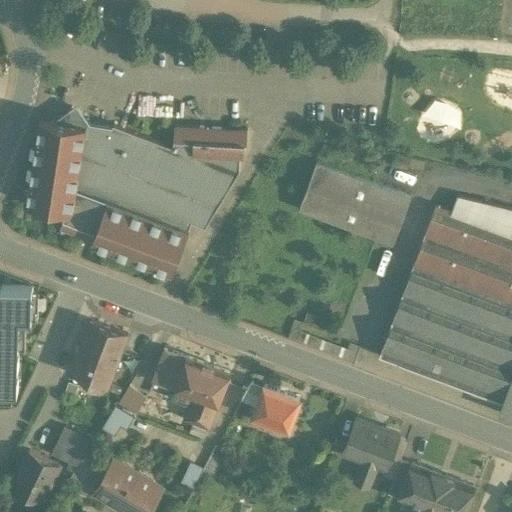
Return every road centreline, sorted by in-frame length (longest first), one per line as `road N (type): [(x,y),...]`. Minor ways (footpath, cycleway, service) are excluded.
road 1 (unclassified): [(511,441),(0,247)]
road 2 (residential): [(10,0),(27,52),(26,79),(0,167)]
road 3 (residential): [(228,10),(383,15)]
